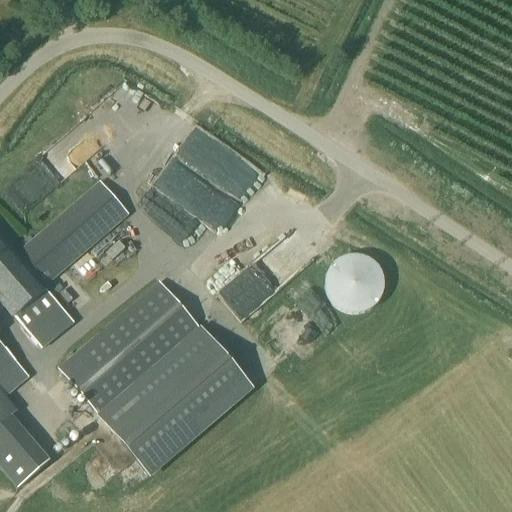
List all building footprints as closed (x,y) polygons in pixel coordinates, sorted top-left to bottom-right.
[(29,211),(104,143),(86,123),(11,191),(29,211)] [(193,126),(151,187),(221,235),(263,175),(193,126)] [(15,256),(0,239),(0,303),(16,321),(42,351),(75,323),(45,289),(128,217),(99,183),(15,256)] [(201,279),(244,324),(310,262),(283,234),(272,244),(256,227),(201,279)] [(357,316),(360,316),(362,315),(365,314),(367,313),(369,312),(371,311),(373,309),(375,308),(377,306),(379,304),(380,302),(381,299),(382,297),(383,294),(384,292),(384,289),(384,287),(384,284),(383,282),(383,279),(382,277),(381,274),(380,272),(379,270),(377,268),(375,266),(373,264),(371,263),(369,261),(367,260),(365,259),(362,258),(360,258),(357,257),(355,257),(352,257),(349,258),(347,258),(344,259),(342,260),(340,261),(338,263),(336,264),(334,266),(332,268),(330,270),(329,272),(328,274),(327,277),(326,279),(326,282),(325,284),(325,287),(325,289),(326,292),(326,294),(327,297),(328,299),(329,301),(330,304),(332,306),(334,308),(336,309),(338,311),(340,312),(342,313),(344,314),(347,315),(349,316),(352,316),(355,316),(357,316)] [(158,284),(58,370),(148,478),(249,390),(158,284)] [(280,313),(315,351),(342,326),(307,288),(280,313)] [(0,393),(4,398),(28,378),(0,345),(0,393)] [(48,462),(11,418),(16,412),(4,398),(0,393),(0,468),(18,489),(48,462)]
